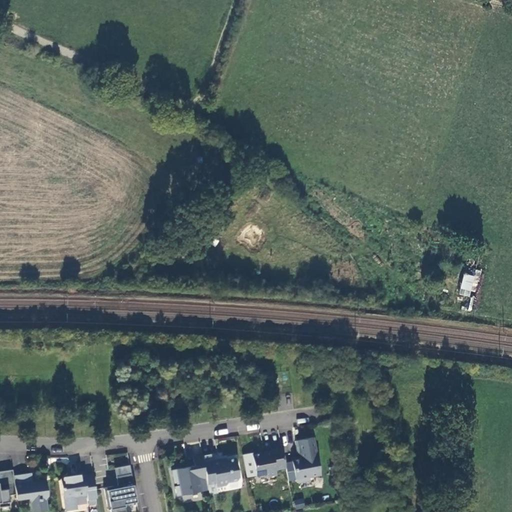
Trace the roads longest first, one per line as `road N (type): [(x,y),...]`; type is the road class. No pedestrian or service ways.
road 1 (track): [(0,24),(196,114),(262,160),(390,298),(418,312),(511,324)]
road 2 (residential): [(322,411),(140,441)]
road 3 (residential): [(140,441),(0,441)]
road 4 (track): [(196,114),(238,0)]
